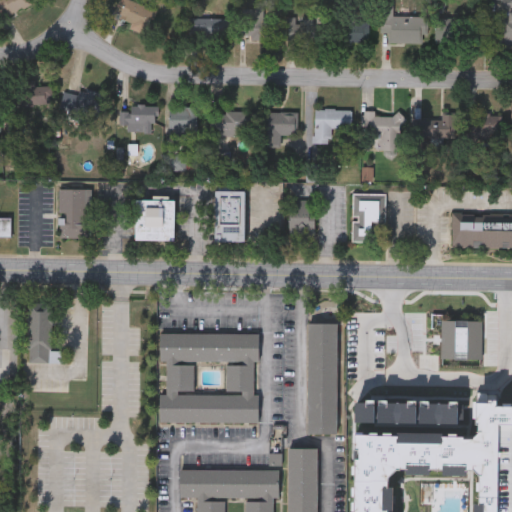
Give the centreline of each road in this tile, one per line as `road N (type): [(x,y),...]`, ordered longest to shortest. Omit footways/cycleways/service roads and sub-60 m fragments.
road 1 (residential): [(0,53),(70,39),(157,74),(511,82),(74,21),(70,39)]
road 2 (tertiary): [(511,276),(0,267)]
